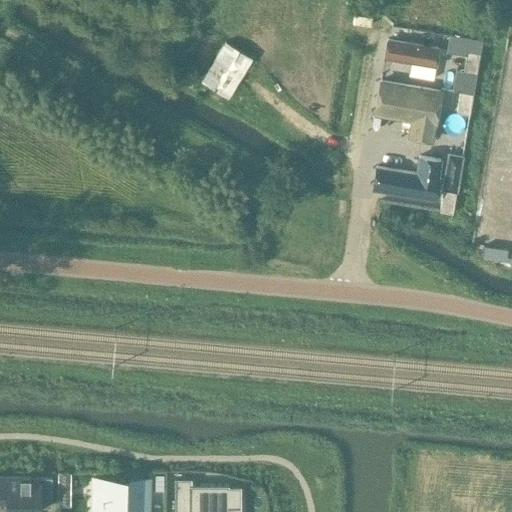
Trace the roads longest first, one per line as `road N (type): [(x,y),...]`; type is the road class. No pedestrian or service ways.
road 1 (track): [(0,35),(356,230)]
road 2 (unclassified): [(349,297),(0,264)]
road 3 (unclassified): [(349,297),(379,39)]
road 4 (unclassified): [(511,315),(349,297)]
